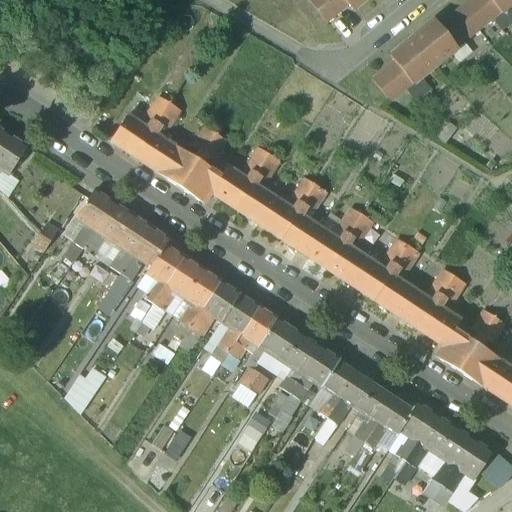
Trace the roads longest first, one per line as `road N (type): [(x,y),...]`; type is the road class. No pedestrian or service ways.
road 1 (residential): [(71,137),(511,426)]
road 2 (residential): [(423,0),(335,70),(199,0)]
road 3 (residential): [(176,0),(126,52),(71,137)]
